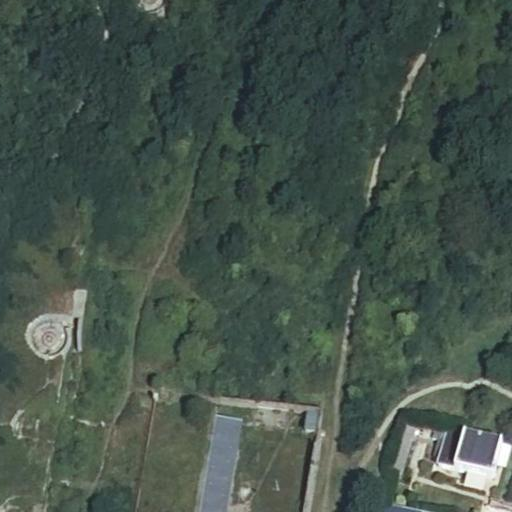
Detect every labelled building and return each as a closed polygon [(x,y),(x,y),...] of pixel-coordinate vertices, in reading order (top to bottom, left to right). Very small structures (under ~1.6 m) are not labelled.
[(147,18),(154,18),(160,16),(166,12),(171,6),(172,0),(127,0),(130,7),(134,12),(140,16),(147,18)] [(72,352),(78,328),(89,329),(92,298),(78,297),(75,318),(46,315),(32,318),(25,328),(22,338),(23,348),(28,356),(37,362),(51,364),(66,363),(72,352)] [(325,416),(311,413),(308,433),(322,436),(325,416)] [(228,511),(243,423),(218,418),(202,511),(228,511)] [(398,470),(405,473),(420,428),(413,426),(398,470)] [(506,446),(434,426),(444,440),(440,439),(437,447),(444,449),(442,454),(449,456),(446,467),(444,473),(498,488),(502,473),(511,475),(506,446)] [(449,456),(442,454),(440,465),(446,467),(449,456)] [(52,466),(16,460),(12,485),(47,490),(52,466)]
